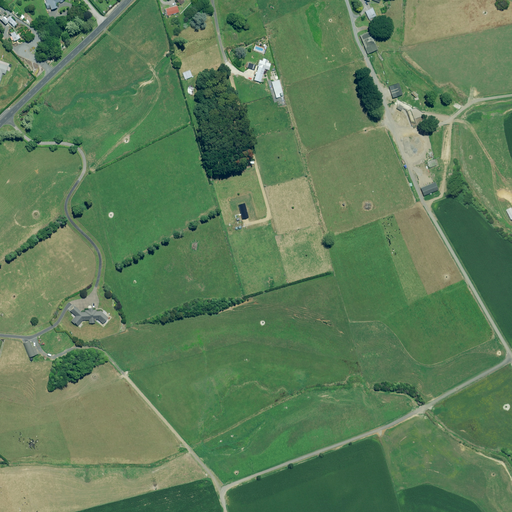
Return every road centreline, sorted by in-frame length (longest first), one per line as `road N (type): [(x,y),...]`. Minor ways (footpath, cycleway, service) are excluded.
road 1 (unknown): [(349,0),(412,171)]
road 2 (tertiary): [(0,124),(129,0)]
